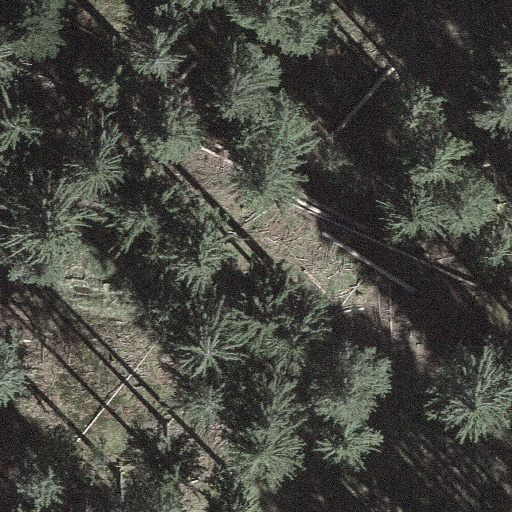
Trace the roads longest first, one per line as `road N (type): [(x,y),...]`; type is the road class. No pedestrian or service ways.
road 1 (track): [(0,278),(255,319),(511,431)]
road 2 (track): [(409,0),(511,152)]
